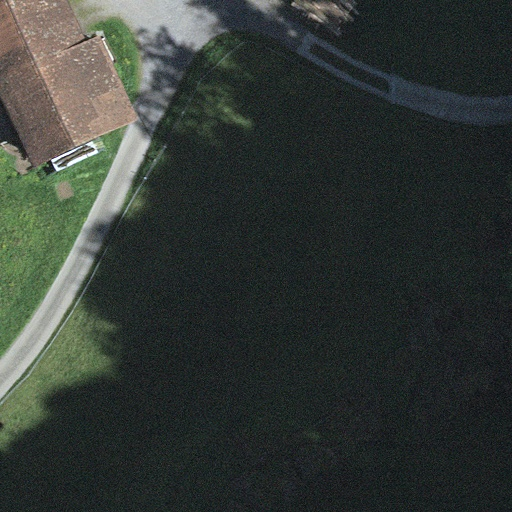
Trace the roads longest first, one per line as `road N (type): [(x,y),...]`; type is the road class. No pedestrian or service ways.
road 1 (residential): [(0,383),(55,317),(151,128),(192,16)]
road 2 (track): [(192,16),(230,11),(418,102),(511,104)]
